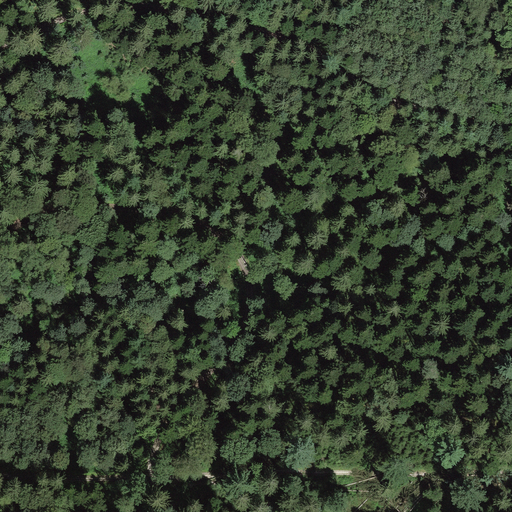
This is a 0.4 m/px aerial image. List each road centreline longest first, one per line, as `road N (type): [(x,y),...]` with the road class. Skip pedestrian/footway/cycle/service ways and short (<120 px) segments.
road 1 (track): [(511,130),(378,95),(276,33),(154,7),(95,9),(0,47)]
road 2 (track): [(150,477),(158,437),(249,315),(242,259),(218,233),(186,216),(78,203),(30,213),(0,249)]
road 3 (track): [(511,473),(150,477)]
road 4 (track): [(150,477),(0,471)]
